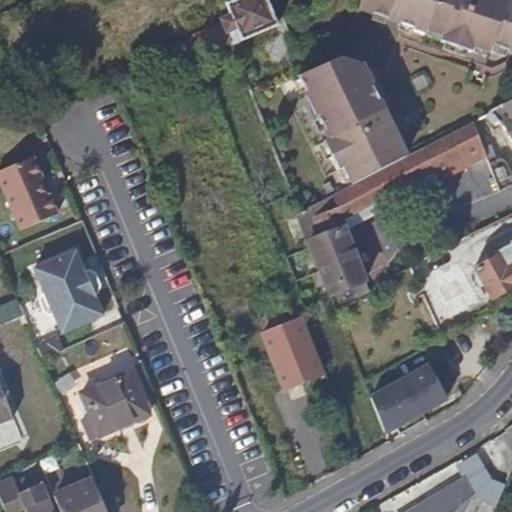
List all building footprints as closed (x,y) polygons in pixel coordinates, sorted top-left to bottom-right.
[(277,31),(263,0),(245,0),(223,10),(227,20),(219,24),(221,30),(193,42),(194,44),(163,57),(167,70),(197,59),(217,51),(229,47),(230,50),(277,31)] [(511,3),(502,0),(363,0),(358,15),(384,24),(425,38),(426,35),(448,43),(446,49),(477,60),(481,53),(497,59),(500,53),(511,57),(511,3)] [(222,64),(217,51),(197,59),(202,72),(222,64)] [(347,173),(355,189),(410,161),(363,71),(340,66),(301,82),(332,144),(325,147),(340,176),(347,173)] [(511,108),(504,112),(503,110),(491,115),(492,118),(485,122),(496,134),(504,131),(511,144),(511,108)] [(479,125),(424,153),(441,186),(486,164),(481,155),(484,153),(481,145),(487,143),(479,125)] [(410,161),(355,189),(332,200),(338,214),(314,225),(309,212),(296,219),(320,278),(323,288),(328,300),(366,284),(343,224),(392,200),(396,209),(442,188),(441,186),(424,153),(410,161)] [(487,159),(484,153),(481,155),(486,164),(501,195),(511,190),(511,185),(505,170),(500,172),(493,156),(487,159)] [(41,186),(32,163),(0,175),(0,193),(18,237),(57,222),(48,201),(45,202),(39,187),(41,186)] [(338,214),(332,200),(309,212),(314,225),(338,214)] [(476,255),(468,239),(445,250),(454,267),(476,255)] [(511,289),(511,246),(496,255),(498,259),(475,270),(492,300),(511,289)] [(83,280),(75,260),(32,277),(42,303),(39,304),(38,310),(42,322),(48,325),(52,323),(60,343),(102,326),(94,304),(97,302),(99,294),(95,283),(88,278),(83,280)] [(0,331),(24,322),(17,306),(0,311),(0,331)] [(319,383),(296,327),(261,340),(283,396),(319,383)] [(428,370),(399,386),(395,387),(375,398),(393,431),(399,440),(413,432),(425,425),(421,418),(447,404),(435,383),(428,370)] [(148,426),(130,384),(81,405),(87,419),(97,442),(99,447),(148,426)] [(0,422),(13,418),(0,386),(0,422)] [(393,431),(375,398),(368,402),(382,437),(393,431)] [(97,442),(87,419),(77,423),(88,447),(97,442)] [(105,511),(92,482),(53,498),(59,511),(105,511)] [(53,511),(42,483),(20,492),(18,485),(0,491),(0,496),(6,511),(18,511),(25,509),(26,511),(53,511)] [(463,511),(469,504),(465,492),(414,511),(463,511)]
